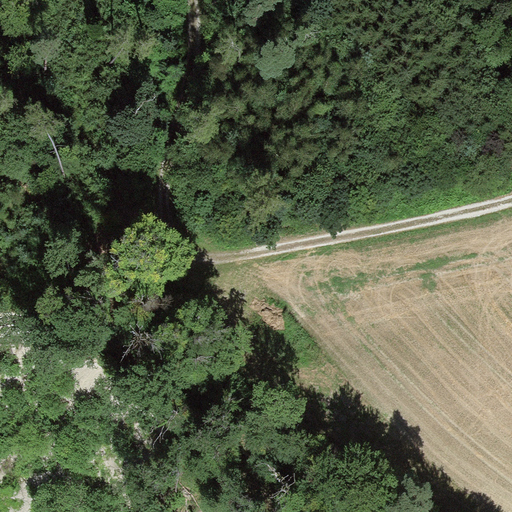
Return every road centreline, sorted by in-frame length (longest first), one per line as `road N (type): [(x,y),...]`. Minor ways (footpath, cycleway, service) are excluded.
road 1 (track): [(511,201),(253,255),(169,264),(156,250),(158,214)]
road 2 (track): [(186,0),(185,67),(158,214)]
